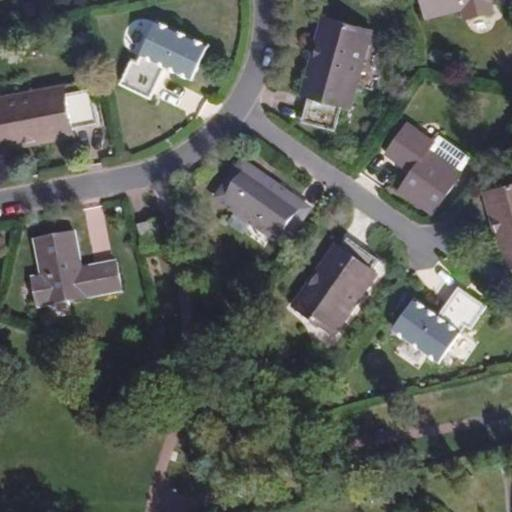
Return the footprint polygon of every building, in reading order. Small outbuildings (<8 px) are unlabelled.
[(489,0),(421,0),(426,15),(462,7),(464,15),(492,9),(489,0)] [(212,44),(167,13),(141,48),(135,45),(119,67),(146,87),(168,59),(190,75),(212,44)] [(322,41),(308,94),(301,119),(335,129),(343,104),(350,106),(372,28),(323,14),(315,40),(322,41)] [(301,92),(308,94),(322,41),(315,40),(301,92)] [(0,151),(22,148),(20,141),(72,131),(72,129),(98,124),(91,89),(65,94),(64,87),(0,99),(0,151)] [(431,142),(406,124),(386,155),(410,172),(399,189),(433,213),(460,173),(426,149),(431,142)] [(20,141),(22,148),(74,138),(72,131),(20,141)] [(305,209),(242,164),(218,197),(281,241),(305,209)] [(500,217),(511,263),(511,182),(486,189),(493,219),(500,217)] [(505,268),(511,266),(511,263),(500,217),(493,219),(505,268)] [(157,219),(137,223),(144,246),(164,242),(157,219)] [(74,230),(34,238),(40,273),(31,275),(37,305),(122,289),(115,260),(82,267),(74,230)] [(311,290),(306,287),(292,308),(334,337),(378,274),(372,270),(378,261),(347,239),(341,248),(311,290)] [(336,245),(306,287),(311,290),(341,248),(336,245)] [(438,316),(415,300),(393,330),(439,362),(465,325),(471,328),(486,306),(458,287),(438,316)]
